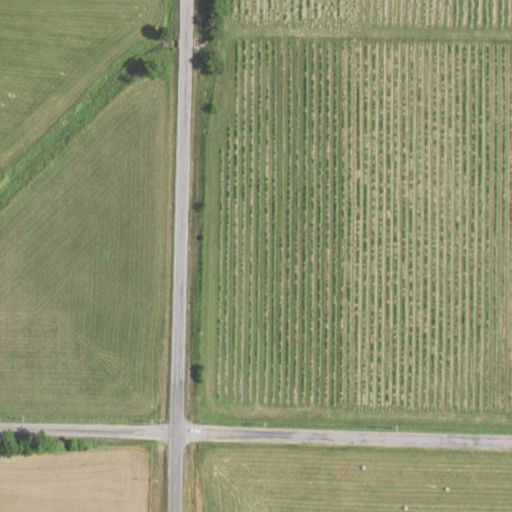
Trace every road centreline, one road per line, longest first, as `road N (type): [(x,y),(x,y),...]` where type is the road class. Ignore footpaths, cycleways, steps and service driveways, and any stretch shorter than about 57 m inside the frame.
road 1 (tertiary): [(173,511),(186,0)]
road 2 (residential): [(511,442),(0,431)]
